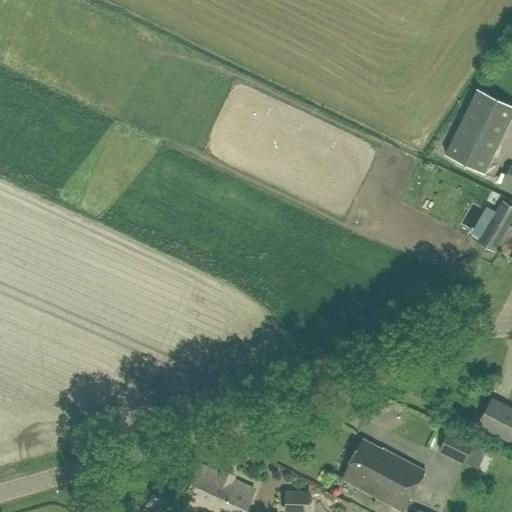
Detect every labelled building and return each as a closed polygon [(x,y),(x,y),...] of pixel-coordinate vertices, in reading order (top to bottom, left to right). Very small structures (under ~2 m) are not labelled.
[(511,116),(511,105),(478,89),(446,155),(484,174),(511,116)] [(511,166),(501,187),(511,192),(511,166)] [(402,198),(428,201),(431,180),(404,177),(402,198)] [(511,222),(511,204),(505,200),(480,242),(495,251),(511,222)] [(511,406),(493,397),(479,425),(511,442),(511,406)] [(473,442),(449,429),(438,451),(462,463),(473,442)] [(374,473),(411,492),(423,469),(382,448),(381,449),(362,439),(359,445),(357,444),(347,465),(365,474),(374,473)] [(251,488),(197,463),(179,500),(204,511),(247,511),(241,509),(251,488)] [(402,510),(411,492),(374,473),(365,474),(347,465),(340,478),(402,510)] [(172,511),(179,499),(155,487),(146,506),(159,511),(172,511)] [(315,511),(316,501),(287,501),(286,511),(315,511)]
